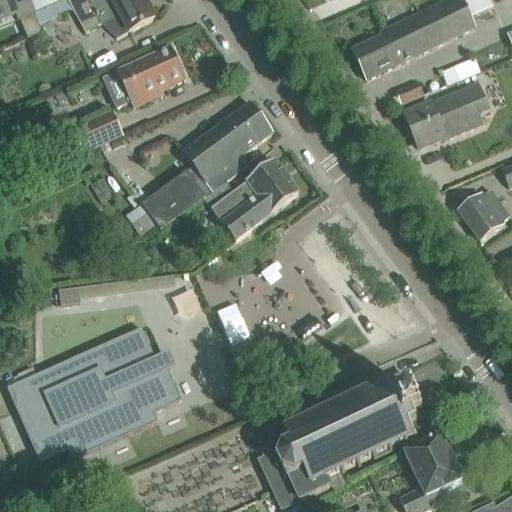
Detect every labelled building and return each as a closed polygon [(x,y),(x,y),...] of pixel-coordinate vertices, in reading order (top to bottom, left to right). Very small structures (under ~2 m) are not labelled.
[(42,35),(34,13),(28,0),(14,0),(13,1),(12,0),(0,0),(0,21),(16,15),(26,41),(34,38),(42,35)] [(64,0),(60,2),(54,5),(58,12),(66,9),(71,7),(70,5),(67,0),(64,0)] [(156,21),(144,0),(126,0),(116,5),(113,0),(67,0),(70,5),(71,7),(85,35),(101,27),(107,24),(116,41),(129,35),(138,30),(156,21)] [(366,84),(474,32),(469,20),(491,10),(486,0),(453,0),(380,35),(381,39),(352,53),(366,84)] [(26,41),(25,42),(31,59),(41,55),(34,38),(26,41)] [(186,83),(171,50),(117,75),(118,76),(104,83),(117,112),(131,105),(133,111),(163,98),(161,94),(186,83)] [(473,61),(440,75),(446,89),(479,75),(473,61)] [(418,85),(396,95),(401,108),(424,98),(418,85)] [(483,127),(479,118),(490,114),(478,86),(404,117),(419,152),(444,141),(445,143),(483,127)] [(244,158),(273,136),(250,105),(234,117),(183,156),(214,196),(227,185),(251,167),(244,158)] [(126,143),(115,120),(75,138),(86,161),(126,143)] [(283,210),(300,198),(275,164),(247,186),(234,196),(227,185),(214,196),(207,201),(205,202),(238,245),(253,233),(283,210)] [(511,191),(511,170),(502,174),(509,192),(511,191)] [(163,235),(205,202),(207,201),(187,174),(142,208),(163,235)] [(137,189),(131,193),(142,208),(147,203),(137,189)] [(505,223),(511,218),(492,193),(484,198),(483,197),(458,215),(480,245),(507,225),(505,223)] [(57,303),(55,287),(35,289),(37,305),(57,303)] [(161,374),(142,331),(7,391),(41,466),(69,454),(73,463),(158,425),(154,416),(182,403),(168,371),(161,374)] [(399,445),(404,457),(425,447),(424,446),(426,445),(427,446),(435,443),(424,419),(423,419),(421,415),(423,411),(419,410),(414,399),(415,395),(411,394),(409,390),(410,389),(404,376),(391,382),(388,381),(387,384),(381,387),(379,383),(376,384),(378,388),(365,394),(363,390),(360,391),(361,393),(348,399),(347,397),(345,399),(347,403),(334,409),(332,405),(329,406),(331,411),(318,417),(316,412),(313,414),(315,418),(302,424),(300,420),(298,420),(297,416),(266,431),(274,448),(263,454),(266,461),(260,464),(282,511),(330,489),(326,480),(341,473),(343,478),(346,476),(344,472),(357,466),(359,470),(362,469),(360,464),(373,458),(375,462),(377,461),(377,460),(389,454),(390,455),(393,453),(391,449),(399,445)] [(463,485),(441,440),(435,443),(427,446),(426,445),(424,446),(425,447),(404,457),(421,493),(400,503),(403,511),(433,511),(448,505),(443,494),(463,485)] [(511,511),(511,500),(495,511),(493,507),(482,511),(511,511)]
